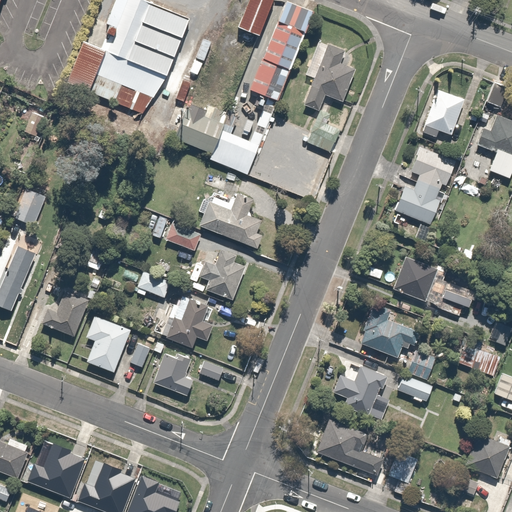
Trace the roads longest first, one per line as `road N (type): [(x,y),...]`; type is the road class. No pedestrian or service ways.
road 1 (residential): [(239,465),(418,15)]
road 2 (residential): [(0,373),(239,465)]
road 3 (residential): [(239,465),(358,511)]
